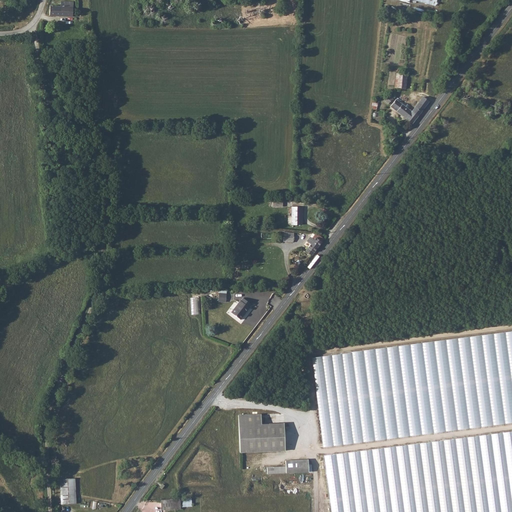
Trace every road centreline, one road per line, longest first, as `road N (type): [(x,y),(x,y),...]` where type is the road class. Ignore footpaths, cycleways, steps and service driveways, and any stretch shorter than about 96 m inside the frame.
road 1 (secondary): [(511,8),(127,511)]
road 2 (track): [(34,23),(57,119),(111,137),(97,295),(50,406),(49,511)]
